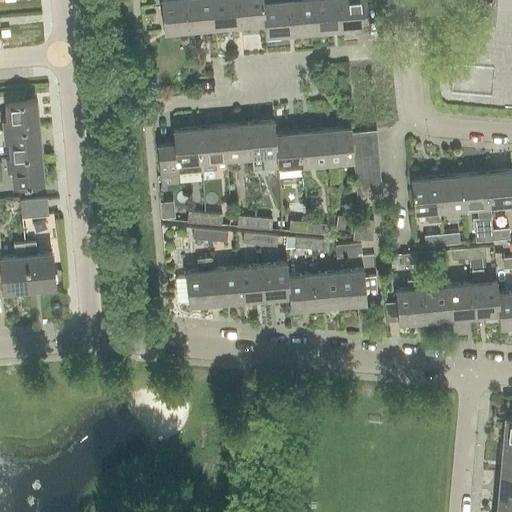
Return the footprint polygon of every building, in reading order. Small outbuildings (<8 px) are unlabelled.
[(190,28),(187,0),(161,0),(164,30),(190,28)] [(215,26),(212,0),(187,0),(190,28),(215,26)] [(240,23),(237,0),(212,0),(215,26),(240,23)] [(264,1),(263,0),(237,0),(240,23),(264,21),(265,21),(263,1),(264,1)] [(291,32),(288,0),(263,0),(264,1),(263,1),(265,21),(264,21),(266,34),(291,32)] [(316,29),(313,0),(288,0),(291,32),(316,29)] [(341,27),(338,0),(313,0),(316,29),(341,27)] [(338,0),(341,27),(367,25),(364,0),(338,0)] [(3,118),(4,130),(38,127),(36,99),(6,101),(7,118),(3,118)] [(275,133),(276,133),(274,120),(249,122),(252,155),(254,168),(277,166),(276,153),(277,153),(275,133)] [(252,155),(249,122),(224,124),(227,157),(252,155)] [(227,157),(224,124),(199,127),(203,170),(202,170),(202,171),(216,170),(215,158),(227,157)] [(353,156),(352,144),(351,132),(351,126),(325,128),(328,161),(354,159),(353,156)] [(41,154),(38,127),(4,130),(5,141),(10,141),(11,157),(7,157),(41,154)] [(203,170),(199,127),(173,129),(174,142),(158,143),(161,177),(179,175),(179,172),(202,170),(203,170)] [(328,161),(325,128),(300,130),(303,163),(328,161)] [(300,130),(276,133),(275,133),(277,153),(276,153),(277,166),(303,163),(300,130)] [(377,130),(351,132),(352,144),(378,142),(377,130)] [(379,154),(378,142),(352,144),(353,156),(379,154)] [(44,182),(41,154),(7,157),(8,169),(12,168),(14,185),(44,182)] [(380,166),(379,154),(353,156),(354,159),(354,168),(380,166)] [(381,178),(380,166),(354,168),(356,180),(381,178)] [(511,169),(487,171),(490,204),(511,202),(511,169)] [(490,204),(487,171),(462,174),(465,206),(477,205),(478,217),(491,215),(490,204)] [(465,206),(462,174),(437,176),(440,209),(465,206)] [(440,209),(437,176),(411,178),(414,211),(427,210),(428,221),(441,220),(440,209)] [(382,190),(381,178),(356,180),(357,192),(382,190)] [(383,202),(382,190),(357,192),(358,204),(383,202)] [(22,216),(48,214),(47,197),(21,199),(22,216)] [(205,222),(205,212),(188,210),(188,221),(205,222)] [(222,224),(223,213),(205,212),(205,222),(222,224)] [(254,227),(255,216),(239,214),(238,225),(254,227)] [(368,236),(370,217),(355,215),(353,235),(368,236)] [(492,229),(491,215),(478,217),(472,217),(474,230),(475,230),(492,229)] [(271,228),(272,217),(255,216),(254,227),(271,228)] [(306,231),(307,221),(290,219),(289,230),(306,231)] [(322,232),(323,223),(307,221),(306,231),(322,232)] [(210,239),(211,228),(194,227),(193,237),(210,239)] [(510,237),(509,227),(492,229),(493,239),(510,237)] [(227,240),(228,230),(211,228),(210,239),(227,240)] [(493,239),(492,229),(475,230),(476,240),(493,239)] [(260,243),(261,232),(244,231),(243,242),(260,243)] [(460,242),(459,231),(442,233),(443,243),(460,242)] [(277,245),(278,234),(261,232),(260,243),(277,245)] [(443,243),(442,233),(425,234),(426,245),(443,243)] [(312,248),(313,237),(287,235),(286,247),(295,246),(312,248)] [(329,249),(330,239),(313,237),(312,248),(329,249)] [(52,251),(37,252),(36,240),(25,241),(29,288),(55,285),(52,251)] [(29,288),(25,241),(14,242),(15,254),(1,256),(0,243),(0,270),(2,270),(3,290),(29,288)] [(337,256),(362,254),(361,242),(336,244),(337,256)] [(486,256),(486,245),(468,247),(469,257),(486,256)] [(469,257),(468,247),(452,248),(452,259),(469,257)] [(436,261),(435,249),(418,251),(419,262),(436,261)] [(419,262),(418,251),(402,253),(402,263),(419,262)] [(511,266),(511,255),(503,257),(504,267),(511,266)] [(212,268),(213,268),(212,256),(198,257),(199,270),(186,271),(187,276),(176,277),(178,301),(189,300),(189,304),(215,301),(212,268)] [(288,275),(289,275),(287,262),(262,264),(265,297),(289,295),(290,295),(288,275)] [(265,297),(262,264),(237,266),(240,299),(265,297)] [(237,266),(213,268),(212,268),(215,301),(240,299),(237,266)] [(338,270),(341,303),(367,301),(366,297),(378,296),(376,275),(364,276),(364,268),(338,270)] [(341,303),(338,270),(313,272),(316,305),(341,303)] [(313,272),(289,275),(288,275),(290,295),(289,295),(290,308),(316,305),(313,272)] [(421,286),(420,278),(407,279),(408,287),(395,288),(399,321),(424,319),(421,286)] [(497,292),(498,292),(497,279),(471,281),(474,314),(499,312),(497,292)] [(474,314),(471,281),(446,284),(450,317),(474,314)] [(446,284),(421,286),(424,319),(450,317),(446,284)] [(511,323),(511,290),(498,292),(497,292),(499,312),(500,325),(511,323)] [(511,416),(505,416),(503,444),(511,444),(511,416)] [(511,444),(503,444),(500,471),(511,472),(511,444)] [(511,472),(500,471),(498,499),(511,499),(511,472)] [(511,511),(511,499),(498,499),(496,511),(511,511)]
